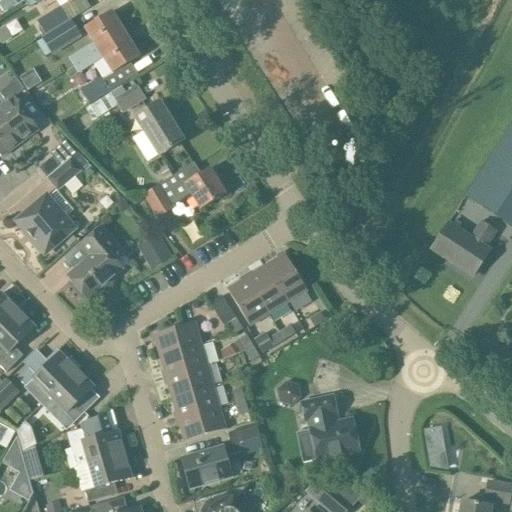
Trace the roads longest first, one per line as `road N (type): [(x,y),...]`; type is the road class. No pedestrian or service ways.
road 1 (tertiary): [(163,0),(300,220)]
road 2 (residential): [(300,220),(116,335)]
road 3 (tertiary): [(300,220),(428,366)]
road 4 (residential): [(116,335),(168,511)]
road 5 (residential): [(116,335),(91,348),(82,342),(0,254)]
road 6 (tertiary): [(402,511),(397,427),(404,393),(428,366)]
